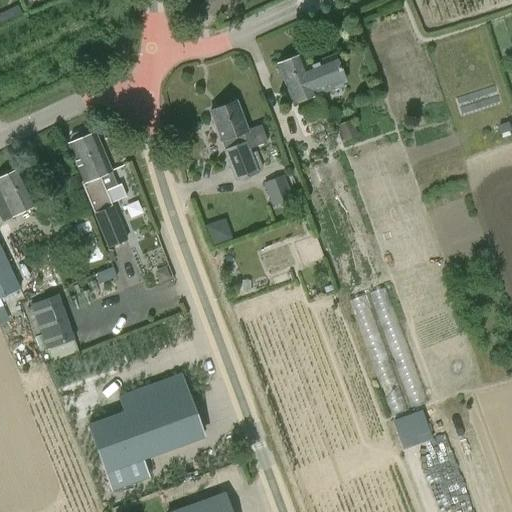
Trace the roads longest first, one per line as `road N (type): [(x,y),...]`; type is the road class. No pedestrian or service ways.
road 1 (unclassified): [(281,511),(162,190),(145,127),(148,72)]
road 2 (unclassified): [(0,140),(148,72)]
road 3 (unclassified): [(148,72),(292,12)]
